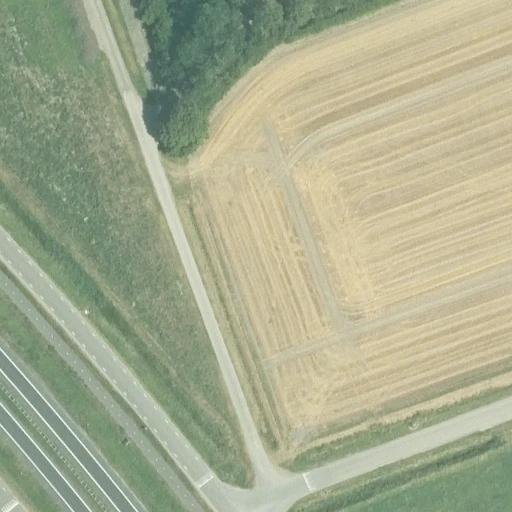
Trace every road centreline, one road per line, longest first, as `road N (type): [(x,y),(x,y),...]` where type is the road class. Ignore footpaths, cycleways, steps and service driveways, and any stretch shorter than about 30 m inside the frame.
road 1 (unclassified): [(271,497),(93,0)]
road 2 (tertiary): [(0,243),(227,511)]
road 3 (tertiary): [(271,497),(511,406)]
road 4 (trunk): [(125,511),(0,363)]
road 5 (trunk): [(0,417),(79,511)]
